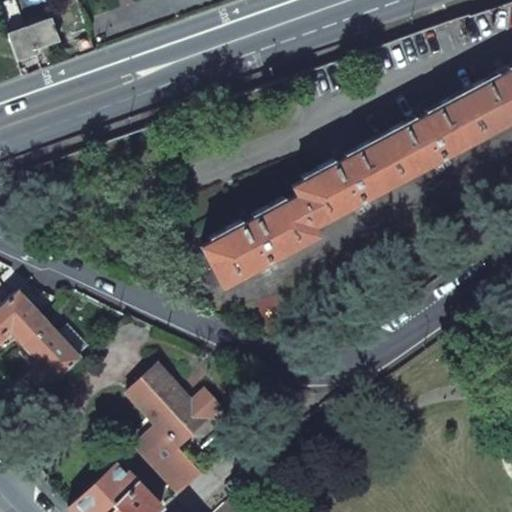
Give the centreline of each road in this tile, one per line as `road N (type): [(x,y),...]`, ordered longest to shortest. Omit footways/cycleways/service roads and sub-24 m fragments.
road 1 (secondary): [(349,0),(0,123)]
road 2 (tertiary): [(318,367),(273,362),(0,237)]
road 3 (tertiary): [(511,254),(365,359),(318,367)]
road 4 (residential): [(318,367),(316,395),(174,511)]
